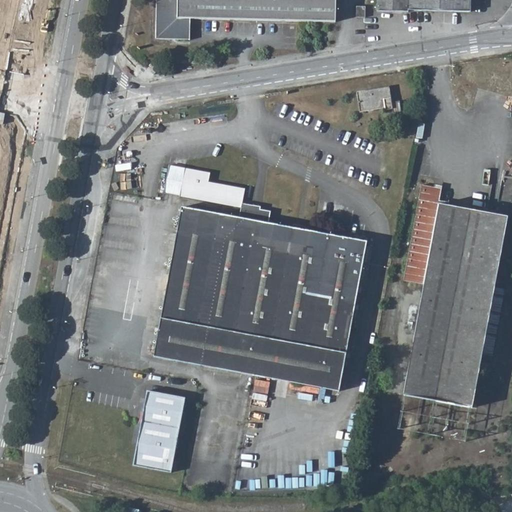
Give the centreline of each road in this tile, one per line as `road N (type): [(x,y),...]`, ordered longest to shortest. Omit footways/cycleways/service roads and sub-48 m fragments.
road 1 (primary): [(33,511),(32,448),(91,126)]
road 2 (unclassified): [(511,39),(174,90)]
road 3 (primary): [(63,102),(0,428)]
